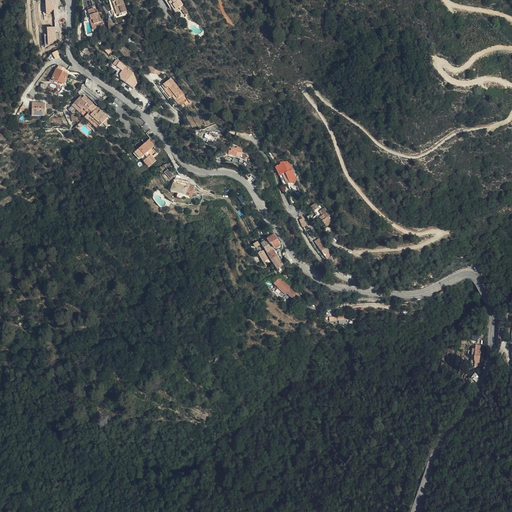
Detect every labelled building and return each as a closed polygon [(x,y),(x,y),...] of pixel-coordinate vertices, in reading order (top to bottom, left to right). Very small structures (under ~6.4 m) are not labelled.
[(45,0),(46,13),(54,12),(53,0),(45,0)] [(111,0),(112,3),(114,2),(116,9),(115,10),(116,15),(124,12),(121,2),(123,2),(121,0),(111,0)] [(174,0),(171,0),(163,5),(167,13),(170,11),(174,18),(180,14),(178,11),(181,9),(179,6),(179,5),(177,1),(175,2),(174,0)] [(97,29),(102,27),(97,14),(94,14),(93,12),(90,13),(88,9),(83,11),(87,22),(88,21),(92,31),(97,29)] [(181,9),(178,11),(180,14),(183,19),(187,17),(182,9),(181,9)] [(46,27),(47,34),(44,34),(45,44),(56,43),(55,26),(46,27)] [(93,61),(84,53),(83,55),(84,56),(83,57),(92,63),(93,61)] [(126,67),(116,61),(113,65),(123,71),(126,67)] [(69,78),(64,76),(58,73),(53,82),(64,88),(69,78)] [(174,96),(172,98),(177,104),(178,103),(179,104),(184,100),(183,98),(184,97),(170,79),(160,87),(164,91),(168,88),(174,96)] [(170,99),(172,98),(174,96),(168,88),(164,91),(170,99)] [(89,108),(93,104),(84,96),(77,103),(74,107),(78,111),(85,117),(88,114),(91,110),(89,108)] [(45,106),(32,105),(32,118),(44,119),(45,106)] [(78,111),(74,107),(70,111),(74,115),(78,111)] [(107,118),(97,108),(93,112),(91,110),(88,114),(85,117),(97,129),(99,126),(102,124),(104,121),(107,118)] [(128,139),(126,140),(123,144),(127,150),(133,145),(128,139)] [(149,139),(134,152),(140,158),(144,154),(147,157),(143,160),(148,166),(156,160),(152,156),(156,153),(152,148),(154,146),(149,139)] [(239,157),(241,146),(236,145),(236,147),(230,146),(230,151),(228,151),(228,155),(239,157)] [(287,161),(277,166),(287,184),(293,181),(294,183),(298,181),(287,161)] [(163,174),(170,181),(172,177),(167,171),(163,174)] [(187,183),(173,178),(171,186),(169,192),(177,194),(176,198),(183,199),(184,196),(188,198),(191,190),(185,188),(187,184),(187,183)] [(259,182),(255,179),(251,184),(255,188),(259,182)] [(310,210),(316,217),(317,216),(319,219),(315,221),(323,231),(331,225),(334,229),(339,225),(332,217),(331,218),(325,210),(321,213),(316,206),(310,210)] [(273,236),(266,240),(268,244),(270,247),(272,250),(273,249),(273,250),(279,246),(273,236)] [(320,240),(315,242),(326,260),(331,256),(320,240)] [(265,255),(272,251),(272,250),(270,247),(263,251),(265,255)] [(274,253),(272,251),(265,255),(270,262),(277,257),(274,253)] [(262,253),(257,255),(260,261),(261,262),(264,267),(269,264),(262,253)] [(118,262),(111,257),(106,264),(113,269),(118,262)] [(283,266),(277,257),(270,262),(276,271),(283,266)] [(275,278),(266,290),(272,294),(280,283),(275,278)] [(280,283),(272,294),(279,300),(280,298),(286,303),(290,296),(295,300),(299,295),(294,291),(295,290),(282,280),(280,283)] [(482,350),(476,349),(472,359),(474,360),(473,365),(479,363),(482,350)]
